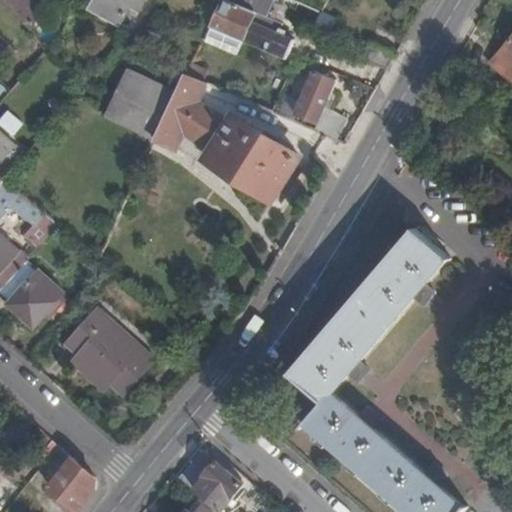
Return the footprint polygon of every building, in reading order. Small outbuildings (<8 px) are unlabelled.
[(5,0),(30,23),(42,11),(30,0),(5,0)] [(138,12),(143,0),(94,0),(91,8),(121,24),(130,8),(138,12)] [(246,40),(285,57),(293,38),(279,32),(283,24),(255,12),(228,0),(224,0),(211,25),(216,27),(246,40)] [(260,0),(228,0),(255,12),(260,0)] [(336,20),(320,13),(309,35),(326,43),(336,20)] [(216,27),(210,41),(240,54),(246,40),(216,27)] [(0,39),(0,57),(9,48),(0,39)] [(511,39),(490,63),(511,83),(511,39)] [(386,69),(395,54),(370,44),(363,59),(386,69)] [(107,114),(143,131),(167,82),(131,64),(107,114)] [(178,149),(210,85),(186,74),(186,75),(173,68),(167,82),(143,131),(156,137),(155,139),(178,149)] [(324,110),(337,79),(314,70),(296,113),(319,124),(324,110)] [(319,124),(316,131),(336,139),(347,120),(324,110),(319,124)] [(273,199),(300,155),(235,115),(209,159),(273,199)] [(0,182),(3,180),(5,177),(0,173),(0,160),(16,143),(0,128),(0,182)] [(3,180),(0,182),(0,272),(21,248),(0,230),(0,207),(9,197),(40,222),(47,214),(3,180)] [(58,224),(47,214),(40,222),(27,237),(38,247),(58,224)] [(332,393),(449,257),(419,231),(294,374),(325,401),(307,422),(410,511),(463,511),(466,509),(332,393)] [(0,281),(5,285),(28,259),(30,256),(21,248),(0,272),(0,281)] [(5,285),(0,290),(0,294),(35,325),(64,291),(28,259),(5,285)] [(65,344),(78,355),(112,385),(124,397),(155,361),(96,309),(65,344)] [(112,385),(78,355),(70,363),(104,394),(112,385)] [(61,448),(53,440),(34,463),(41,468),(44,471),(61,448)] [(96,478),(61,448),(44,471),(56,481),(85,504),(98,489),(96,478)] [(221,511),(243,485),(216,463),(204,477),(207,479),(197,491),(221,511)] [(80,511),(85,504),(56,481),(50,487),(80,511)] [(193,511),(202,502),(198,498),(187,511),(193,511)] [(186,511),(212,511),(202,502),(193,511),(187,511),(186,511)]
